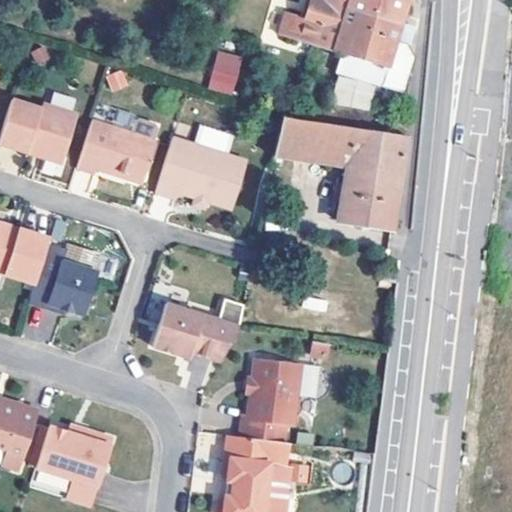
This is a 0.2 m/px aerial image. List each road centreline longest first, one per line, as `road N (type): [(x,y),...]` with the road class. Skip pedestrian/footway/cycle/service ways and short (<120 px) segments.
road 1 (secondary): [(451,121),(407,511)]
road 2 (residential): [(0,181),(151,230),(106,384)]
road 3 (residential): [(106,384),(158,407),(168,422),(174,461),(167,511)]
road 4 (secondary): [(451,121),(477,0)]
road 5 (secondary): [(453,0),(445,73),(451,121)]
